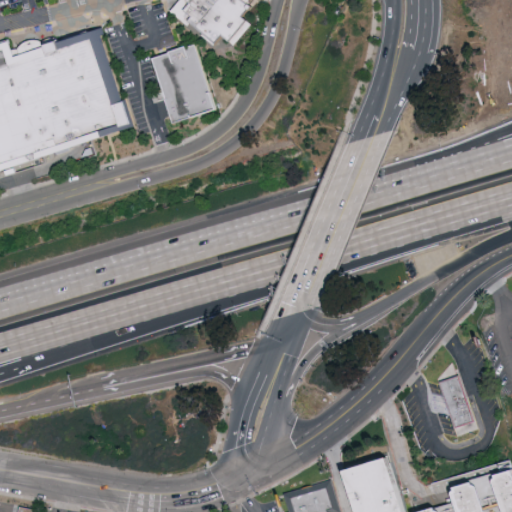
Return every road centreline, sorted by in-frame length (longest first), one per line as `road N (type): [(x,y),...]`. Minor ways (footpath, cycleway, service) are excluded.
road 1 (tertiary): [(256,474),(357,411),(467,294),(511,263)]
road 2 (motorway): [(304,217),(0,305)]
road 3 (tertiary): [(102,186),(216,153),(258,114),(300,0)]
road 4 (motorway): [(0,352),(264,274)]
road 5 (tertiary): [(278,0),(244,103),(206,138),(102,186)]
road 6 (motorway): [(264,274),(511,201)]
road 7 (motorway): [(31,366),(264,274)]
road 8 (tertiary): [(0,472),(135,496),(233,483)]
road 9 (motorway): [(511,131),(304,217)]
road 10 (motorway): [(511,154),(304,217)]
road 11 (motorway): [(346,326),(511,235)]
road 12 (secondary): [(351,146),(278,315)]
road 13 (secondary): [(311,302),(381,139)]
road 14 (tertiary): [(256,474),(296,340)]
road 15 (tertiary): [(263,354),(233,483)]
